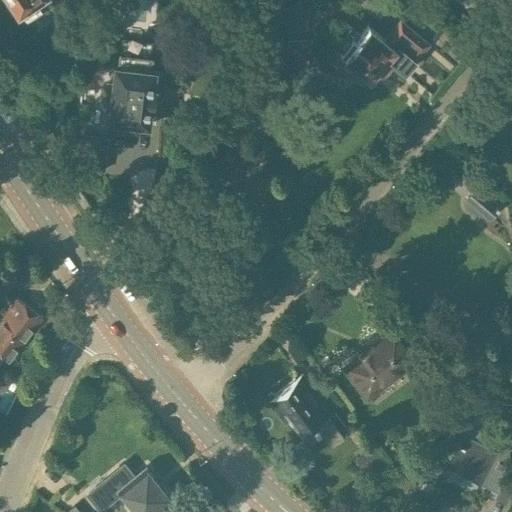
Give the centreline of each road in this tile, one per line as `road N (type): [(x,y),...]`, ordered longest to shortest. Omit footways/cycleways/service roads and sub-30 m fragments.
road 1 (residential): [(238,335),(511,20)]
road 2 (residential): [(238,335),(273,0)]
road 3 (residential): [(9,511),(55,386),(88,326),(112,312)]
road 4 (secondary): [(112,312),(0,151)]
road 5 (secondary): [(282,511),(179,400)]
